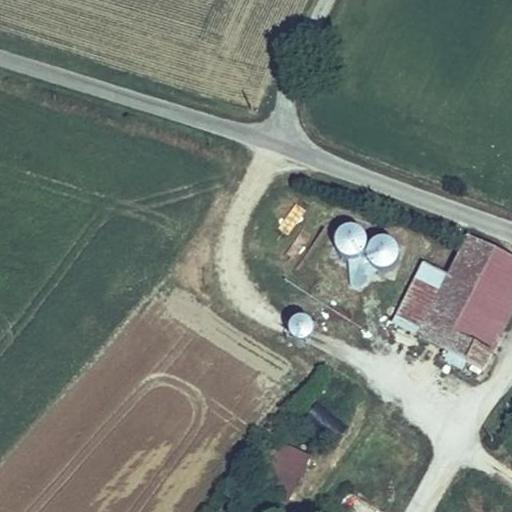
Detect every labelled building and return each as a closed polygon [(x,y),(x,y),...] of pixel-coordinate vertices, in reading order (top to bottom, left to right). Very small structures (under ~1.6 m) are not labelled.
[(389,233),(373,242),(361,222),(330,240),(358,287),(405,259),(389,233)] [(480,249),(454,238),(436,278),(410,338),(435,349),(480,249)] [(511,283),(511,263),(480,249),(435,349),(457,359),(465,341),(483,349),(511,283)] [(436,278),(410,266),(384,326),(410,338),(436,278)] [(290,336),(311,343),(319,320),(298,313),(290,336)] [(483,349),(465,341),(457,359),(475,367),(483,349)] [(261,486),(294,498),(310,455),(277,442),(261,486)]
